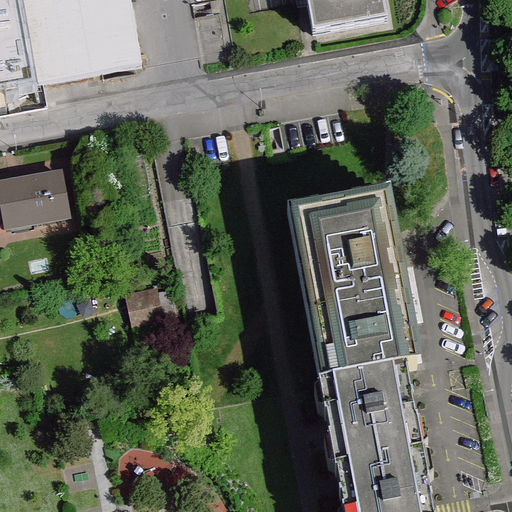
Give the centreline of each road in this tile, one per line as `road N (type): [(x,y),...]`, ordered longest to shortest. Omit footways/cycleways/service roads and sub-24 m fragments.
road 1 (residential): [(472,57),(0,135)]
road 2 (residential): [(472,57),(481,193),(511,351)]
